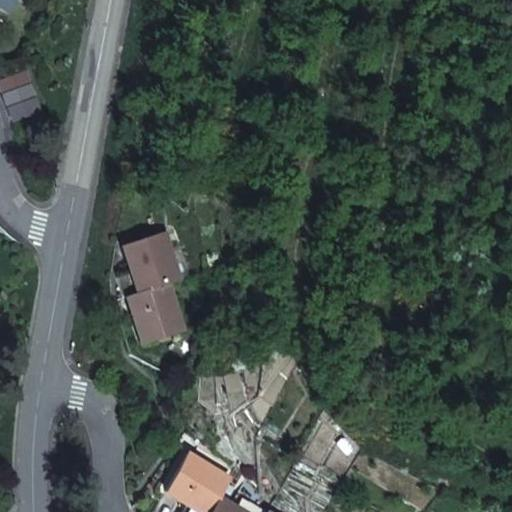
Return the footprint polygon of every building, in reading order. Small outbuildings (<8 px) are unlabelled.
[(0,0),(0,6),(8,11),(14,0),(0,0)] [(40,113),(25,72),(0,80),(0,85),(14,123),(40,113)] [(161,235),(125,247),(130,262),(124,264),(134,295),(166,284),(177,281),(161,235)] [(125,247),(119,249),(124,264),(130,262),(125,247)] [(134,295),(130,296),(136,312),(130,314),(139,345),(182,331),(166,284),(134,295)] [(130,296),(124,298),(130,314),(136,312),(130,296)] [(230,481),(187,456),(168,489),(181,497),(179,502),(186,507),(195,511),(211,511),(218,500),(230,481)] [(165,495),(179,502),(181,497),(168,489),(165,495)] [(238,511),(218,500),(211,511),(238,511)]
